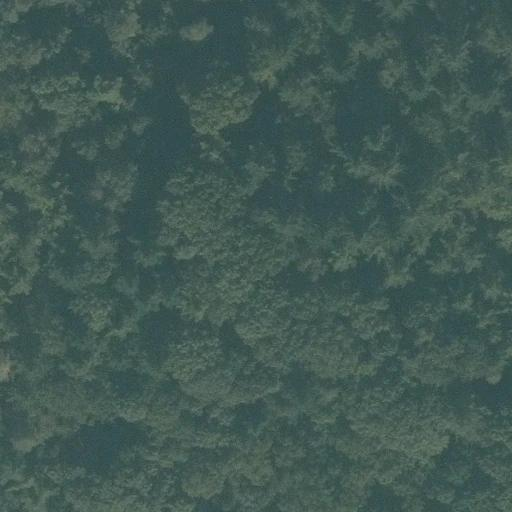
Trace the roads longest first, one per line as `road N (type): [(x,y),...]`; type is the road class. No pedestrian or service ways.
road 1 (track): [(511,388),(0,44)]
road 2 (track): [(252,216),(46,511)]
